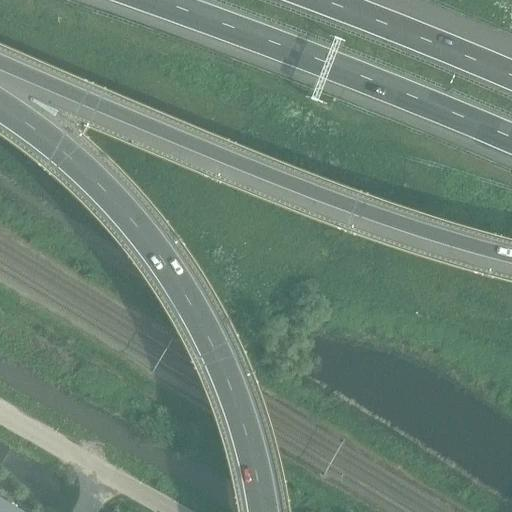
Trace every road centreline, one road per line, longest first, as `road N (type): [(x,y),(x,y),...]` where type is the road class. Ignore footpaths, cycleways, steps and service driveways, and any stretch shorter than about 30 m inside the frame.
road 1 (motorway): [(0,63),(287,183),(511,257)]
road 2 (motorway): [(0,106),(94,181),(161,259),(216,355),(244,430),(261,511)]
road 3 (motorway): [(155,0),(511,139)]
road 4 (motorway): [(511,76),(321,0)]
road 5 (unclassified): [(0,413),(172,511)]
